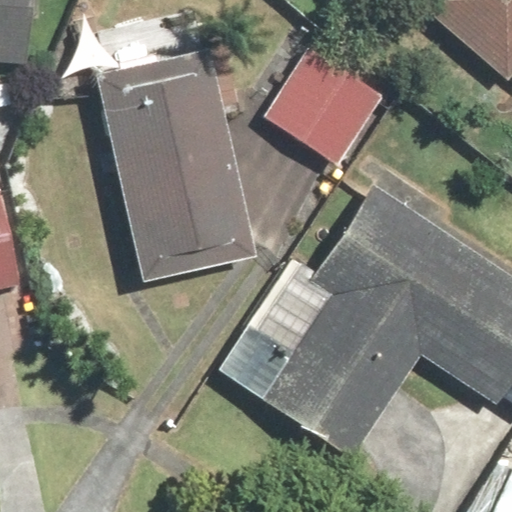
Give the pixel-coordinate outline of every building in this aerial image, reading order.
[(0,0),(0,64),(36,67),(41,0),(0,0)] [(511,0),(417,0),(511,82),(511,0)] [(311,32),(260,113),(328,157),(380,75),(311,32)] [(221,34),(99,58),(141,268),(263,244),(221,34)] [(0,312),(32,305),(0,166),(0,312)] [(326,289),(263,392),(365,455),(430,350),(511,399),(511,253),(374,169),(307,277),(326,289)] [(511,511),(511,462),(490,511),(511,511)]
